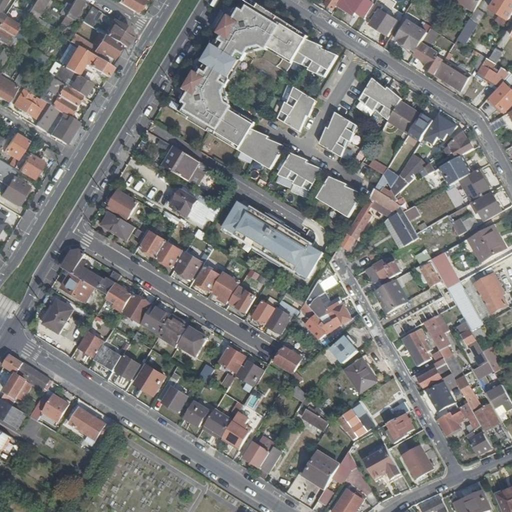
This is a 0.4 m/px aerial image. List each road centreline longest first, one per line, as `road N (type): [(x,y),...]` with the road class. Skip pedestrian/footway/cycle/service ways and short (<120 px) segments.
road 1 (residential): [(9,336),(284,511)]
road 2 (residential): [(511,181),(468,122),(283,0)]
road 3 (secondary): [(68,227),(206,0)]
road 4 (residential): [(458,479),(339,264)]
road 5 (residential): [(68,227),(264,348)]
road 6 (unknown): [(135,116),(276,201)]
road 7 (secondary): [(152,34),(76,161)]
road 8 (secondary): [(76,161),(0,281)]
road 9 (secondary): [(9,336),(68,227)]
